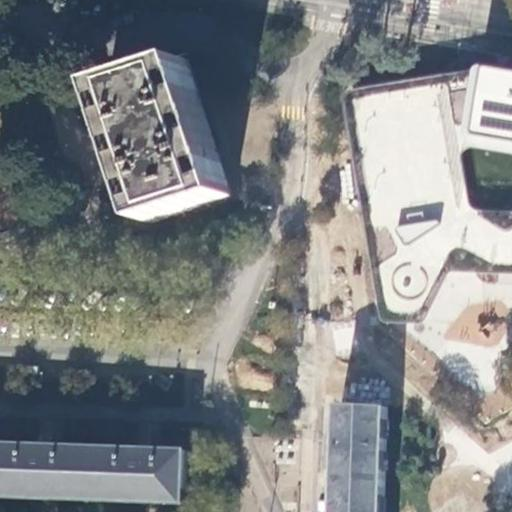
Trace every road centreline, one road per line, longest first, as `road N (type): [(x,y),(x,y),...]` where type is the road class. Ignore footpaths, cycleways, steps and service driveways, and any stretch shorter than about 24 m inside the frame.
road 1 (residential): [(300,87),(201,26),(118,39),(0,16)]
road 2 (residential): [(288,210),(316,252),(307,511)]
road 3 (residential): [(0,351),(214,361)]
road 4 (residential): [(214,361),(288,210)]
road 5 (residential): [(214,361),(273,511)]
road 6 (residential): [(288,210),(300,87)]
